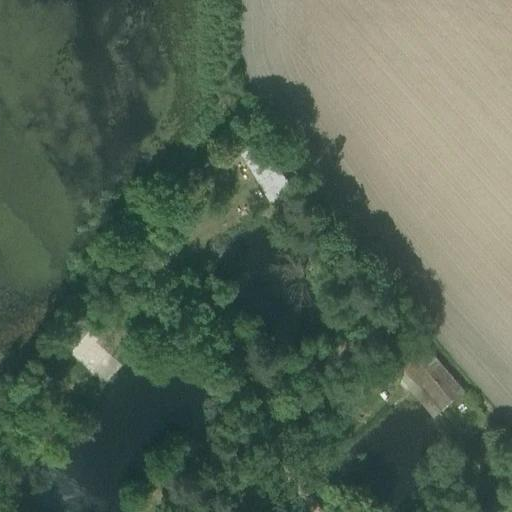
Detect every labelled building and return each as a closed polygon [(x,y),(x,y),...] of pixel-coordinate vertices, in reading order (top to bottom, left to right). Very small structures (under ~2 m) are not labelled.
[(269,138),(255,118),(233,133),(247,153),(269,138)] [(262,197),(293,168),(267,140),(236,169),(262,197)] [(440,409),(461,388),(426,347),(404,325),(384,345),(403,366),(394,374),(408,391),(432,417),(440,409)] [(90,373),(106,354),(85,336),(69,355),(90,373)] [(298,421),(313,409),(302,395),(287,406),(298,421)] [(479,460),(492,463),(496,445),(482,442),(479,460)]
